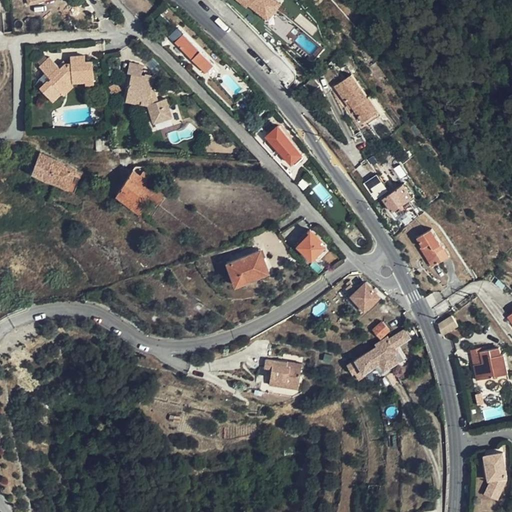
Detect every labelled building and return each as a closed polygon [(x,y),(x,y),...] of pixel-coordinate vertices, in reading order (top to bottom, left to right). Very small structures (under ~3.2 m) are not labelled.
[(238,0),(242,2),(243,0),(266,18),(278,5),(272,0),(238,0)] [(280,0),(272,0),(278,5),(266,18),(270,21),(285,4),(280,0)] [(174,43),(204,74),(213,65),(183,34),(174,43)] [(49,102),(58,95),(55,92),(64,84),(70,84),(82,83),(83,86),(92,86),(90,60),(84,60),(83,54),(68,55),(69,63),(64,64),(59,68),(50,58),(39,67),(48,77),(36,87),(49,102)] [(385,99),(364,75),(362,77),(348,62),(334,75),(348,90),(350,89),(371,112),(385,99)] [(213,65),(204,74),(209,79),(218,69),(213,65)] [(128,72),(123,95),(139,100),(137,105),(138,109),(143,107),(145,114),(167,107),(164,97),(156,99),(152,88),(148,87),(151,75),(141,73),(140,75),(128,72)] [(55,92),(58,95),(60,98),(71,88),(70,84),(64,84),(55,92)] [(139,100),(123,95),(121,100),(137,105),(139,100)] [(167,107),(145,114),(149,125),(171,117),(167,107)] [(305,154),(280,125),(269,135),(294,163),(305,154)] [(68,190),(75,177),(78,171),(41,154),(31,174),(47,181),(47,180),(68,190)] [(135,169),(116,192),(138,210),(150,194),(159,201),(165,193),(148,179),(150,175),(145,170),(142,174),(135,169)] [(365,181),(375,198),(390,190),(379,172),(365,181)] [(413,196),(403,183),(383,198),(392,212),(413,196)] [(138,210),(116,192),(114,195),(137,212),(138,210)] [(431,266),(441,260),(436,253),(444,247),(430,227),(416,236),(423,247),(420,249),(431,266)] [(311,258),(323,245),(310,232),(298,245),(311,258)] [(436,253),(441,260),(448,256),(444,247),(436,253)] [(253,259),(263,256),(260,249),(251,252),(253,259)] [(268,270),(263,256),(253,259),(251,252),(226,262),(235,284),(268,270)] [(358,290),(356,287),(353,283),(347,288),(358,300),(356,303),(359,307),(362,304),(367,309),(382,296),(368,281),(358,290)] [(452,314),(439,323),(443,336),(448,332),(459,324),(452,314)] [(382,336),(391,328),(385,321),(376,328),(382,336)] [(390,337),(388,334),(375,343),(377,346),(350,363),(355,373),(394,348),(410,338),(404,329),(390,337)] [(397,352),(394,348),(355,373),(357,376),(372,367),(378,364),(380,368),(394,359),(392,355),(397,352)] [(482,363),(478,363),(481,380),(508,374),(504,354),(501,355),(499,348),(480,352),(482,363)] [(372,367),(376,374),(401,359),(397,352),(392,355),(394,359),(380,368),(378,364),(372,367)] [(300,380),(302,366),(288,364),(288,359),(267,356),(266,364),(274,366),(272,376),(300,380)] [(401,359),(376,374),(377,376),(402,361),(401,359)] [(299,387),(300,380),(272,376),(271,383),(299,387)] [(489,480),(486,486),(499,491),(505,477),(502,452),(484,455),(486,480),(488,479),(489,480)] [(499,491),(486,486),(483,493),(496,498),(499,491)]
